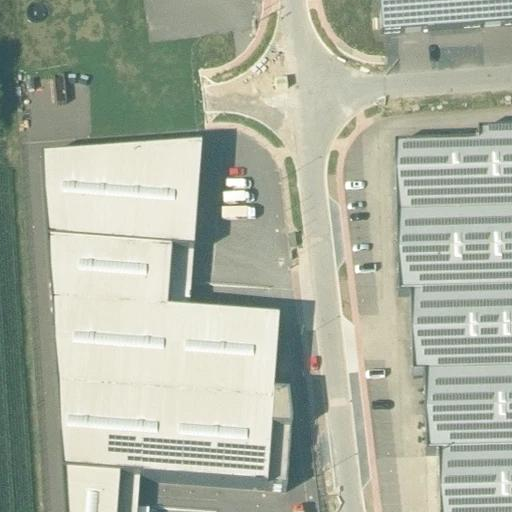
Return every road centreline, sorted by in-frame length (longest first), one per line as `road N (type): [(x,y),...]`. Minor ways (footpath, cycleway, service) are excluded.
road 1 (unclassified): [(349,511),(303,95)]
road 2 (unclassified): [(303,95),(511,79)]
